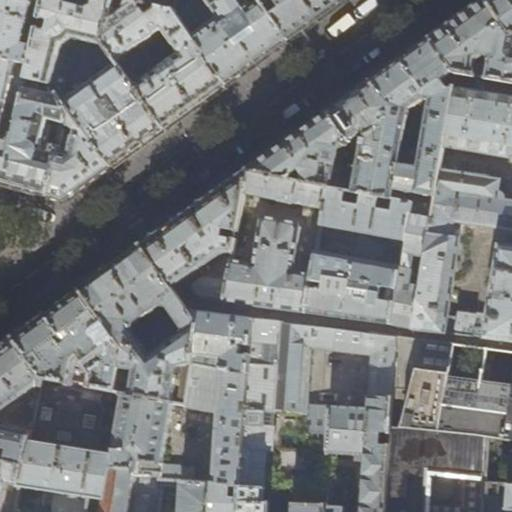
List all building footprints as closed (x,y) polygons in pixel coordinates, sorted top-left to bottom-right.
[(0,0),(0,58),(16,62),(30,64),(37,30),(39,19),(43,0),(0,0)] [(62,0),(43,0),(39,19),(50,21),(48,32),(37,30),(30,64),(26,79),(42,82),(51,84),(53,87),(63,45),(65,45),(68,43),(70,41),(72,39),(104,46),(103,45),(111,10),(113,0),(75,0),(74,6),(65,4),(62,0)] [(146,4),(130,0),(126,0),(124,13),(111,10),(103,45),(104,46),(117,63),(162,30),(179,54),(140,81),(129,66),(122,70),(165,129),(200,104),(227,85),(193,38),(175,13),(174,12),(160,8),(148,16),(145,11),(146,4)] [(147,0),(146,4),(160,8),(174,12),(176,0),(147,0)] [(205,0),(219,19),(193,38),(227,85),(259,62),(289,40),(260,1),(250,8),(244,0),(205,0)] [(259,0),(260,1),(289,40),(327,13),(345,0),(259,0)] [(511,33),(487,0),(483,0),(461,16),(431,37),(457,73),(511,82),(511,33)] [(511,0),(487,0),(511,33),(511,0)] [(440,171),(444,146),(457,73),(431,37),(407,55),(371,80),(392,107),(376,196),(394,199),(396,188),(410,191),(408,202),(413,202),(434,206),(440,171)] [(11,87),(16,62),(0,58),(0,157),(9,160),(19,113),(16,112),(20,89),(11,87)] [(53,88),(57,92),(70,110),(112,167),(139,147),(165,129),(122,70),(118,65),(70,99),(59,84),(53,88)] [(445,171),(440,171),(434,206),(426,257),(421,284),(414,329),(466,336),(511,342),(511,82),(457,73),(444,146),(511,157),(511,200),(499,199),(502,180),(490,178),(490,175),(445,168),(445,171)] [(40,92),(42,82),(26,79),(19,113),(9,160),(0,157),(0,183),(14,187),(49,196),(70,110),(57,92),(54,95),(40,92)] [(352,94),(328,111),(351,141),(363,132),(365,135),(364,137),(363,141),(358,140),(357,149),(362,150),(358,170),(348,168),(346,177),(344,190),(347,190),(363,193),(376,196),(392,107),(371,80),(352,94)] [(93,181),(112,167),(70,110),(49,196),(59,199),(65,201),(93,181)] [(352,141),(351,141),(328,111),(297,133),(251,166),(253,169),(329,187),(344,190),(346,177),(336,175),(339,156),(344,156),(345,151),(340,150),(352,141)] [(235,253),(239,237),(228,235),(226,233),(227,226),(241,228),(248,191),(253,169),(251,166),(222,187),(155,235),(187,280),(188,282),(200,299),(225,303),(230,280),(207,276),(202,268),(225,252),(235,253)] [(325,209),(329,187),(253,169),(248,191),(280,199),(280,200),(294,203),(295,202),(325,209)] [(347,190),(344,190),(329,187),(325,209),(319,241),(351,247),(354,232),(406,241),(413,202),(408,202),(394,199),(376,196),(363,193),(361,204),(345,202),(347,190)] [(426,257),(434,206),(413,202),(406,241),(401,267),(391,326),(403,327),(414,329),(421,284),(407,283),(407,269),(412,269),(414,255),(426,257)] [(235,255),(230,280),(225,303),(268,309),(306,314),(313,274),(295,270),(302,228),(298,222),(267,214),(262,218),(255,260),(235,255)] [(187,280),(155,235),(142,244),(174,288),(181,283),(187,280)] [(116,337),(122,345),(119,368),(135,370),(131,394),(174,402),(187,404),(193,365),(199,323),(190,309),(174,288),(142,244),(115,263),(81,288),(108,325),(116,337)] [(317,251),(313,274),(306,314),(346,320),(391,326),(401,267),(317,251)] [(98,333),(108,325),(81,288),(51,309),(13,336),(31,360),(40,354),(46,362),(37,369),(45,379),(70,384),(75,356),(80,352),(96,375),(94,388),(114,391),(116,392),(119,368),(122,345),(116,337),(106,344),(98,333)] [(224,315),(190,309),(199,323),(193,365),(250,373),(251,357),(240,355),(241,346),(252,347),(254,319),(224,315)] [(250,373),(241,488),(265,489),(300,491),(326,492),(324,511),(387,511),(392,425),(394,389),(396,340),(396,337),(367,333),(311,326),(254,319),(252,347),(251,357),(250,373)] [(37,369),(31,360),(13,336),(0,345),(0,460),(9,463),(26,466),(34,431),(4,426),(0,419),(0,414),(35,389),(37,393),(34,395),(38,401),(41,399),(45,379),(37,369)] [(426,344),(396,340),(394,389),(412,394),(426,344)] [(511,386),(450,379),(454,345),(437,343),(426,341),(426,344),(412,394),(403,426),(403,427),(488,438),(511,440),(511,386)] [(250,373),(193,365),(187,404),(186,406),(220,412),(215,483),(210,483),(210,484),(207,511),(239,511),(241,488),(250,373)] [(94,388),(70,384),(45,379),(41,399),(34,431),(26,466),(21,487),(57,493),(55,505),(55,511),(85,511),(88,498),(99,499),(107,500),(112,469),(115,454),(106,452),(98,451),(106,400),(113,401),(114,391),(94,388)] [(161,472),(174,402),(131,394),(126,394),(115,454),(112,469),(160,472),(161,472)] [(403,426),(392,425),(387,511),(484,511),(486,496),(484,496),(485,485),(488,438),(403,427),(403,426)] [(0,511),(15,511),(21,487),(26,466),(9,463),(7,472),(0,470),(0,511)] [(160,472),(112,469),(107,500),(105,511),(156,511),(159,480),(160,472)] [(207,511),(210,484),(159,480),(156,511),(161,511),(165,487),(183,488),(181,511),(207,511)] [(499,497),(500,486),(485,485),(484,496),(486,496),(499,497)] [(511,511),(511,486),(500,486),(499,497),(498,510),(511,510),(511,511)] [(265,503),(265,489),(241,488),(239,511),(269,511),(270,503),(265,503)] [(324,511),(326,492),(300,491),(300,505),(295,504),(294,511),(324,511)]
